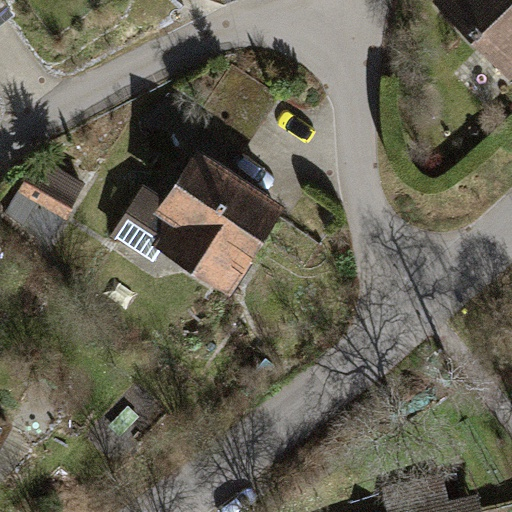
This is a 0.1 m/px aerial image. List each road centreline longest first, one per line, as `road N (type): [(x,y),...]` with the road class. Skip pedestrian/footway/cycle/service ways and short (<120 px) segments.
road 1 (residential): [(332,24),(210,42),(56,116),(0,169)]
road 2 (residential): [(425,309),(157,511)]
road 3 (residential): [(332,24),(370,242),(425,309)]
road 4 (residential): [(511,219),(425,309)]
